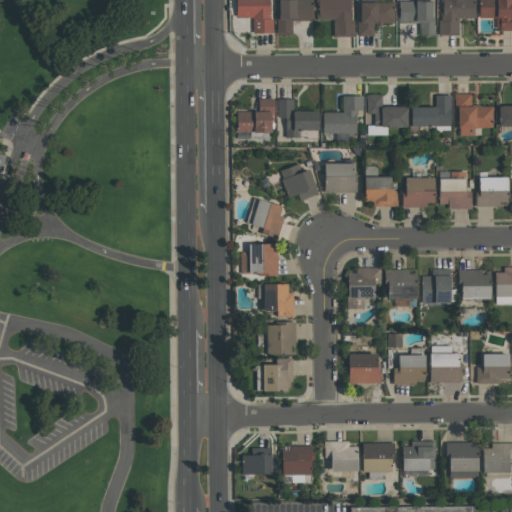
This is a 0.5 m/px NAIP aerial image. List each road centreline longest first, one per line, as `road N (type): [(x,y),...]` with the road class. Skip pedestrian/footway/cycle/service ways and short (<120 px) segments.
road 1 (residential): [(188,67),(511,66)]
road 2 (residential): [(220,415),(511,415)]
road 3 (primary): [(188,67),(189,329)]
road 4 (primary): [(220,415),(217,212)]
road 5 (residential): [(324,240),(511,235)]
road 6 (residential): [(324,240),(323,415)]
road 7 (primary): [(217,212),(215,67)]
